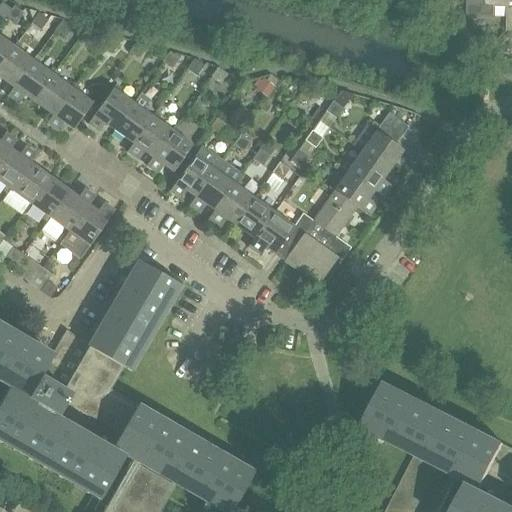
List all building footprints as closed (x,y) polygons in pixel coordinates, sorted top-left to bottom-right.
[(511,0),(467,0),(467,18),(494,18),(494,8),(507,8),(507,31),(511,31),(511,0)] [(12,10),(2,4),(0,6),(0,17),(4,21),(6,18),(12,10)] [(12,10),(6,18),(16,25),(24,14),(14,7),(12,10)] [(48,21),(39,14),(31,25),(41,32),(48,21)] [(72,28),(63,21),(55,32),(65,39),(72,28)] [(97,36),(87,29),(80,39),(89,46),(97,36)] [(0,31),(0,67),(14,48),(0,38),(0,35),(2,32),(0,31)] [(121,43),(111,36),(104,46),(114,53),(121,43)] [(0,67),(0,78),(14,88),(15,88),(33,62),(18,51),(22,46),(17,43),(14,48),(0,67)] [(146,50),(137,43),(129,53),(139,60),(146,50)] [(180,60),(170,53),(163,63),(172,70),(180,60)] [(37,57),(33,62),(15,88),(14,88),(8,97),(19,105),(25,96),(34,103),(53,76),(38,65),(41,60),(37,57)] [(204,67),(194,60),(187,70),(196,77),(204,67)] [(228,75),(218,68),(211,78),(220,85),(228,75)] [(34,103),(53,116),(55,115),(72,91),(72,90),(57,79),(61,74),(56,71),(53,76),(34,103)] [(76,85),(72,90),(72,91),(55,115),(53,116),(47,125),(58,132),(64,124),(74,131),(93,104),(77,93),(80,88),(76,85)] [(114,131),(133,104),(118,93),(121,88),(116,85),(88,125),(99,133),(105,124),(114,131)] [(136,99),(133,104),(114,131),(133,144),(127,153),(128,153),(153,118),(137,107),(141,102),(136,99)] [(333,102),(326,112),(336,119),(343,110),(333,102)] [(144,153),(152,159),(154,158),(172,133),(172,132),(157,121),(160,116),(156,113),(153,118),(128,153),(138,161),(144,153)] [(217,119),(210,129),(220,136),(227,126),(217,119)] [(351,145),(362,152),(364,153),(389,171),(403,151),(366,124),(351,145)] [(175,127),(172,132),(172,133),(154,158),(152,159),(146,167),(158,175),(163,166),(173,173),(192,147),(176,135),(180,130),(175,127)] [(312,132),(305,142),(315,149),(322,139),(312,132)] [(0,141),(0,163),(9,150),(11,150),(16,142),(5,134),(0,141)] [(240,136),(233,146),(243,153),(250,143),(240,136)] [(203,146),(198,152),(169,193),(180,200),(187,192),(195,198),(196,197),(223,160),(203,146)] [(7,196),(11,191),(10,191),(29,164),(30,164),(36,155),(25,148),(19,156),(11,150),(9,150),(0,163),(0,183),(6,188),(3,192),(7,196)] [(260,150),(253,160),(263,167),(270,157),(260,150)] [(299,151),(291,161),(301,168),(308,158),(299,151)] [(364,153),(362,152),(351,167),(346,164),(343,169),(348,172),(349,172),(375,191),(384,197),(391,186),(383,180),(389,171),(364,153)] [(206,206),(216,212),(238,180),(242,174),(223,160),(196,197),(195,198),(189,207),(200,214),(206,206)] [(49,178),(30,164),(29,164),(10,191),(11,191),(26,202),(23,207),(27,210),(31,205),(30,204),(49,178)] [(279,164),(272,174),(282,181),(289,171),(279,164)] [(369,199),(375,191),(349,172),(348,172),(337,187),(332,183),(329,188),(334,192),(356,208),(369,217),(377,205),(369,199)] [(69,192),(49,178),(30,204),(31,205),(46,215),(42,220),(47,224),(50,219),(50,218),(69,192)] [(238,180),(216,212),(210,221),(220,228),(226,220),(235,226),(253,201),(254,199),(239,189),(242,184),(238,180)] [(62,234),(65,237),(69,231),(69,232),(88,206),(89,206),(95,198),(85,190),(79,199),(69,192),(50,218),(50,219),(65,230),(62,234)] [(304,235),(303,234),(286,258),(284,262),(318,286),(338,258),(344,262),(352,250),(335,237),(356,208),(334,192),(304,235)] [(257,194),(254,199),(253,201),(235,226),(254,239),(256,238),(274,213),(258,202),(261,197),(257,194)] [(69,231),(65,237),(63,240),(74,248),(80,240),(89,247),(115,212),(104,204),(98,212),(89,206),(88,206),(69,232),(69,231)] [(277,251),(286,258),(303,234),(274,213),(256,238),(254,239),(248,248),(259,256),(265,247),(275,254),(277,251)] [(16,265),(23,255),(13,248),(7,257),(6,258),(16,265)] [(23,255),(16,265),(25,272),(33,262),(23,255)] [(102,494),(120,464),(125,456),(133,460),(102,511),(113,511),(139,467),(140,464),(221,511),(230,511),(253,473),(235,462),(233,466),(222,459),(224,456),(205,445),(203,448),(192,442),(194,439),(175,427),(172,431),(148,417),(150,413),(111,390),(124,369),(131,373),(141,354),(138,352),(146,340),(149,341),(159,324),(156,322),(170,298),(173,300),(181,287),(137,261),(136,263),(137,264),(89,346),(88,348),(64,334),(52,356),(50,355),(49,356),(50,357),(47,363),(18,346),(23,339),(3,328),(1,331),(0,330),(0,382),(9,388),(4,396),(0,403),(0,444),(1,445),(3,441),(14,448),(12,451),(31,462),(33,459),(44,465),(42,468),(61,480),(63,477),(88,491),(86,494),(98,502),(102,494)] [(47,282),(40,292),(50,300),(57,290),(47,282)] [(242,363),(229,354),(222,363),(235,372),(242,363)] [(511,511),(511,448),(503,444),(502,443),(501,443),(490,438),(488,442),(463,429),(465,425),(446,415),(444,419),(432,413),(434,410),(414,399),(412,403),(401,397),(403,394),(384,384),(380,391),(364,422),(363,424),(362,427),(453,474),(452,477),(414,458),(386,511),(442,511),(460,478),(469,482),(467,486),(464,491),(453,511),(511,511)]
